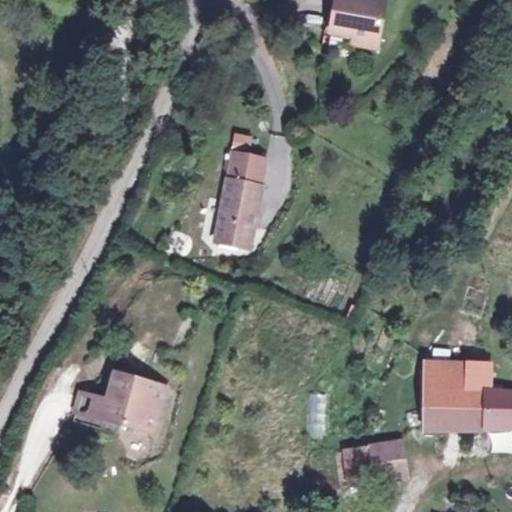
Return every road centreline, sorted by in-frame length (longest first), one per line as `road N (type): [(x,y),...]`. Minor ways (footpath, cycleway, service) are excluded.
road 1 (residential): [(0,425),(112,204),(195,0)]
road 2 (track): [(72,374),(6,511)]
